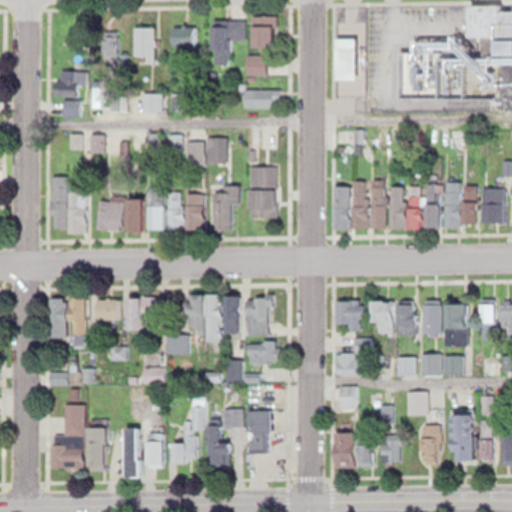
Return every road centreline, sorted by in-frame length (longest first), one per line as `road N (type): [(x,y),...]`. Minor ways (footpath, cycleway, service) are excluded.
road 1 (residential): [(0,260),(511,251)]
road 2 (residential): [(311,511),(310,0)]
road 3 (residential): [(21,503),(30,0)]
road 4 (tertiary): [(311,503),(0,504)]
road 5 (tertiary): [(511,500),(311,503)]
